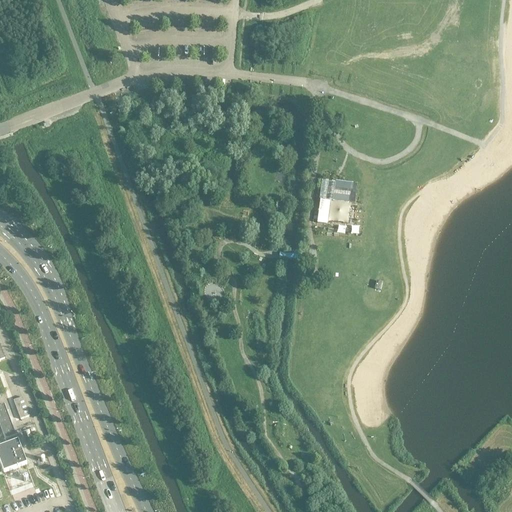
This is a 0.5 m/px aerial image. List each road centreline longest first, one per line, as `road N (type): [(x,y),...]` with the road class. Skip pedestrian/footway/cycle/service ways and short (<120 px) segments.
road 1 (unclassified): [(0,129),(157,72),(325,88)]
road 2 (primary): [(146,511),(51,289),(0,225)]
road 3 (primary): [(0,253),(44,318),(118,511)]
